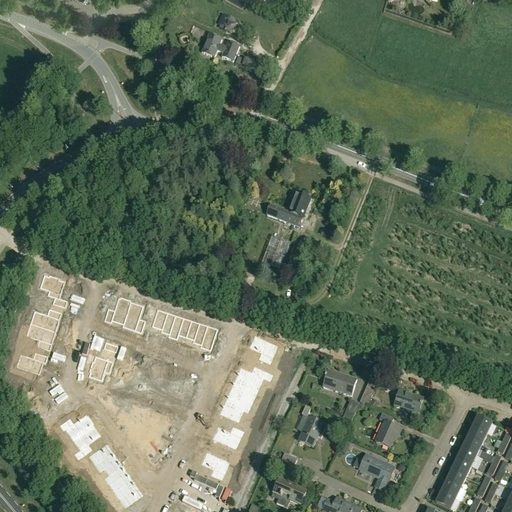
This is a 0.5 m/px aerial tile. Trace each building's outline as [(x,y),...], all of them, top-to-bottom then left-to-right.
[(225,17),(220,30),(235,36),(239,26),(236,25),(237,22),(225,17)] [(222,59),(233,64),(240,49),(228,44),(226,50),(220,48),(222,41),(209,36),(202,55),(215,60),(218,53),(224,55),(222,59)] [(254,71),(256,65),(246,61),(244,67),(254,71)] [(267,217),(279,222),(262,264),(280,271),(296,229),(299,230),(307,209),(309,209),(311,203),(310,203),(311,200),(309,200),(310,199),(305,197),(304,198),(297,195),(292,208),(291,207),(289,213),(271,206),(267,217)] [(43,275),(39,288),(59,295),(64,282),(58,280),(59,279),(48,275),(48,277),(43,275)] [(107,309),(103,321),(110,323),(111,318),(124,322),(130,302),(118,298),(114,311),(107,309)] [(57,302),(55,308),(67,312),(69,306),(57,302)] [(130,302),(124,322),(136,327),(135,331),(141,333),(145,321),(139,319),(143,306),(130,302)] [(33,311),(29,324),(50,330),(54,318),(58,319),(60,313),(48,309),(46,315),(33,311)] [(157,309),(151,326),(161,330),(167,313),(157,309)] [(167,313),(161,330),(170,332),(175,315),(167,313)] [(170,332),(168,337),(176,340),(178,335),(183,318),(175,315),(170,332)] [(183,318),(178,335),(186,338),(191,321),(183,318)] [(191,321),(186,338),(194,340),(199,323),(191,321)] [(199,323),(194,340),(202,343),(207,326),(199,323)] [(29,324),(25,336),(38,340),(36,346),(48,350),(50,344),(46,343),(50,330),(29,324)] [(207,326),(202,343),(212,346),(217,329),(207,326)] [(254,336),(249,348),(261,354),(258,360),(270,365),(273,359),(268,357),(274,345),(254,336)] [(104,342),(102,348),(114,352),(116,346),(104,342)] [(19,354),(15,367),(36,374),(40,361),(44,362),(46,356),(34,352),(32,358),(19,354)] [(93,356),(87,376),(99,380),(106,360),(93,356)] [(240,367),(235,379),(254,388),(260,376),(240,367)] [(129,370),(123,391),(134,395),(140,378),(141,374),(129,370)] [(324,389),(352,398),(358,381),(329,372),(328,377),(327,377),(326,379),(327,380),(324,389)] [(140,378),(134,395),(144,398),(149,381),(140,378)] [(235,379),(229,391),(249,400),(254,388),(235,379)] [(149,381),(144,398),(153,401),(158,384),(149,381)] [(158,384),(153,401),(162,404),(167,387),(158,384)] [(176,390),(171,407),(183,411),(190,390),(178,386),(176,390)] [(167,387),(162,404),(171,407),(176,390),(167,387)] [(375,392),(368,389),(361,404),(369,407),(375,392)] [(229,391),(224,403),(244,411),(249,400),(229,391)] [(424,400),(399,392),(394,407),(413,413),(410,421),(417,423),(424,400)] [(344,420),(352,423),(360,405),(352,402),(344,420)] [(224,403),(219,414),(238,423),(244,411),(224,403)] [(303,416),(308,419),(312,410),(306,408),(303,416)] [(69,418),(58,426),(62,431),(68,427),(75,438),(93,425),(85,415),(73,424),(69,418)] [(391,451),(396,440),(398,441),(402,431),(392,427),(394,421),(383,416),(381,422),(386,424),(377,444),(391,451)] [(322,441),(328,427),(310,419),(299,443),(314,449),(318,439),(322,441)] [(479,419),(474,430),(488,437),(493,427),(479,419)] [(93,425),(75,438),(83,449),(77,453),(81,458),(91,450),(88,445),(100,436),(93,425)] [(217,427),(212,440),(231,448),(237,436),(241,438),(244,432),(232,427),(230,433),(217,427)] [(474,430),(468,441),(483,448),(488,437),(474,430)] [(511,438),(507,436),(502,445),(508,447),(511,438)] [(463,452),(478,459),(483,448),(468,441),(463,452)] [(106,444),(91,454),(98,463),(112,453),(106,444)] [(498,454),(503,456),(508,447),(502,445),(498,454)] [(206,452),(200,465),(213,470),(210,476),(222,482),(224,476),(220,474),(226,461),(206,452)] [(463,452),(458,462),(472,469),(478,459),(463,452)] [(112,453),(98,463),(102,470),(117,460),(112,453)] [(298,461),(285,455),(282,462),(295,467),(298,461)] [(396,470),(367,457),(360,472),(379,481),(376,489),(384,493),(387,485),(389,485),(396,470)] [(502,460),(496,458),(492,466),(498,469),(502,460)] [(117,460),(102,470),(107,477),(122,466),(117,460)] [(296,480),(291,478),(295,467),(282,462),(280,468),(285,471),(281,481),(280,480),(274,495),(280,498),(277,506),(288,510),(291,503),(301,507),(308,493),(293,486),(296,480)] [(458,462),(457,464),(453,473),(467,480),(472,469),(458,462)] [(509,467),(504,464),(500,472),(505,475),(509,467)] [(122,466),(107,477),(112,484),(127,473),(122,466)] [(488,475),(494,477),(498,469),(492,466),(488,475)] [(496,481),(501,484),(505,475),(500,472),(496,481)] [(127,473),(112,484),(117,491),(132,480),(127,473)] [(453,473),(447,484),(462,491),(467,480),(453,473)] [(492,481),(486,478),(482,487),(487,490),(492,481)] [(132,480),(117,491),(122,497),(137,487),(132,480)] [(447,484),(442,494),(457,501),(462,491),(447,484)] [(499,487),(494,485),(490,494),(495,496),(499,487)] [(137,487),(122,497),(128,506),(143,496),(137,487)] [(478,496),(483,499),(487,490),(482,487),(478,496)] [(442,494),(437,505),(451,511),(457,501),(442,494)] [(490,494),(485,503),(491,505),(495,496),(490,494)] [(476,499),(472,509),(477,511),(481,502),(476,499)] [(323,511),(362,511),(363,511),(337,500),(335,505),(329,502),(323,511)]
